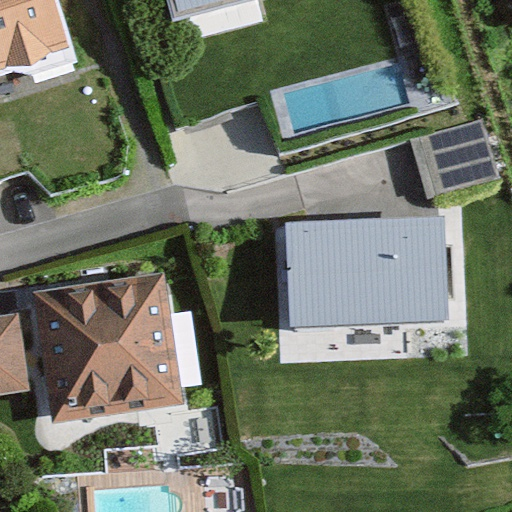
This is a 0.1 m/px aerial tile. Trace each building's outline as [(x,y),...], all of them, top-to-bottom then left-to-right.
[(0,0),(0,66),(3,74),(72,50),(54,0),(0,0)] [(171,0),(174,11),(216,0),(171,0)] [(432,216),(287,220),(290,324),(435,320),(432,216)] [(163,287),(47,301),(61,417),(177,403),(163,287)] [(22,320),(0,322),(0,395),(29,392),(22,320)]
